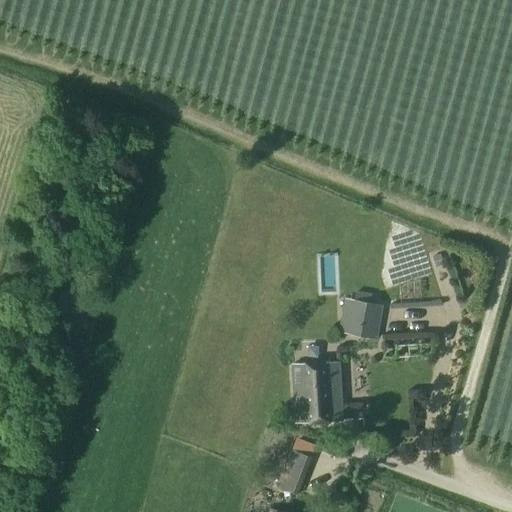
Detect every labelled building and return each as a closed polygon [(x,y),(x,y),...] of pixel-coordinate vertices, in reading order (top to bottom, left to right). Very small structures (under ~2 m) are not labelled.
[(0,0),(0,17),(13,20),(16,4),(14,3),(14,0),(0,0)] [(65,0),(89,16),(92,12),(111,16),(121,2),(127,0),(126,0),(65,0)] [(319,254),(320,291),(337,291),(336,253),(319,254)] [(441,254),(433,257),(437,267),(444,265),(441,254)] [(355,300),(349,334),(373,338),(379,304),(355,300)] [(511,317),(482,435),(511,442),(511,317)] [(385,354),(363,352),(362,388),(383,389),(385,354)] [(342,421),(339,362),(292,364),(296,424),(342,421)] [(316,445),(300,440),(296,450),(291,449),(277,486),(299,494),(316,445)]
